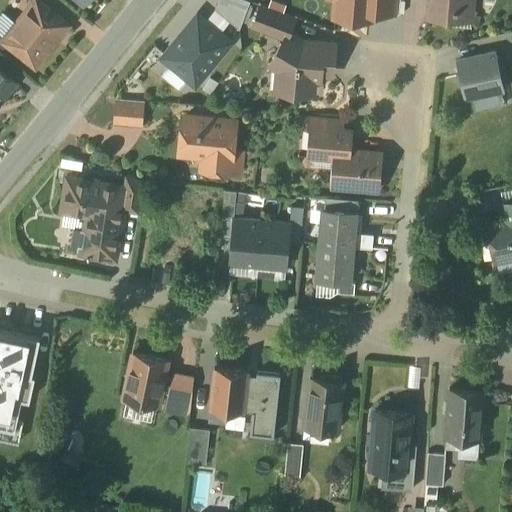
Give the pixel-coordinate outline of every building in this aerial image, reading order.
[(68,24),(37,0),(35,0),(5,39),(36,64),(68,24)] [(217,0),(215,8),(239,28),(250,0),(248,0),(217,0)] [(332,0),(332,18),(374,19),(374,10),(398,10),(397,0),(332,0)] [(431,0),(430,15),(456,17),(456,11),(471,12),(472,0),(431,0)] [(296,16),(262,4),(254,25),(285,37),(288,33),(289,33),(296,16)] [(184,31),(163,56),(170,62),(160,74),(179,90),(189,77),(195,82),(230,41),(198,15),(185,31),(184,31)] [(289,33),(288,33),(285,37),(271,62),(286,71),(284,90),(313,93),(314,77),(321,78),(322,59),(334,60),(335,44),(303,42),(303,41),(289,33)] [(495,52),(459,59),(467,96),(503,88),(495,52)] [(0,98),(15,80),(0,67),(0,98)] [(144,99),(115,98),(113,123),(142,126),(144,99)] [(326,116),(309,114),(308,127),(312,128),(312,126),(325,127),(326,116)] [(237,120),(185,115),(185,124),(181,127),(180,139),(183,142),(182,151),(213,154),(212,169),(231,171),(232,156),(234,156),(237,120)] [(325,127),(312,126),(312,128),(310,150),(336,153),(334,184),(377,188),(381,152),(350,149),(352,130),(325,127)] [(146,180),(128,174),(126,186),(128,186),(124,207),(141,210),(146,180)] [(126,186),(68,176),(62,210),(88,214),(85,228),(82,246),(82,251),(116,257),(124,207),(128,186),(126,186)] [(357,200),(326,197),(325,208),(355,211),(356,211),(357,200)] [(236,200),(224,199),(223,210),(235,211),(236,200)] [(304,206),(292,205),(291,216),(303,217),(304,206)] [(325,208),(323,208),(320,243),(352,246),(355,211),(325,208)] [(235,211),(223,210),(221,235),(233,236),(234,217),(235,211)] [(303,217),(291,216),(290,222),(289,241),(300,242),(303,217)] [(290,222),(234,217),(233,236),(231,261),(286,266),(289,241),(290,222)] [(511,219),(489,224),(497,259),(511,255),(511,219)] [(85,228),(74,226),(71,244),(82,246),(85,228)] [(352,246),(320,243),(317,278),(319,278),(350,281),(352,246)] [(511,255),(497,259),(500,272),(511,269),(511,255)] [(350,281),(319,278),(318,290),(350,293),(351,281),(350,281)] [(40,336),(0,327),(0,425),(15,428),(22,397),(30,399),(35,374),(32,373),(40,336)] [(168,359),(133,351),(123,397),(158,405),(161,391),(169,393),(172,378),(164,376),(168,359)] [(249,370),(215,366),(211,406),(212,406),(210,419),(226,421),(227,408),(244,409),(245,409),(249,373),(249,370)] [(257,374),(249,373),(245,409),(253,410),(251,433),(274,435),(281,373),(258,371),(257,374)] [(194,377),(173,373),(172,378),(169,393),(165,408),(190,412),(194,377)] [(342,375),(328,373),(327,378),(310,376),(305,425),(339,429),(344,380),(342,380),(342,375)] [(484,391),(450,388),(446,434),(480,437),(484,391)] [(412,412),(376,409),(371,468),(372,468),(372,464),(391,466),(389,487),(413,489),(417,443),(409,442),(412,412)] [(211,429),(190,426),(186,462),(207,464),(211,429)] [(304,443),(289,441),(285,473),(301,475),(304,443)] [(446,453),(429,451),(426,483),(444,484),(446,453)]
